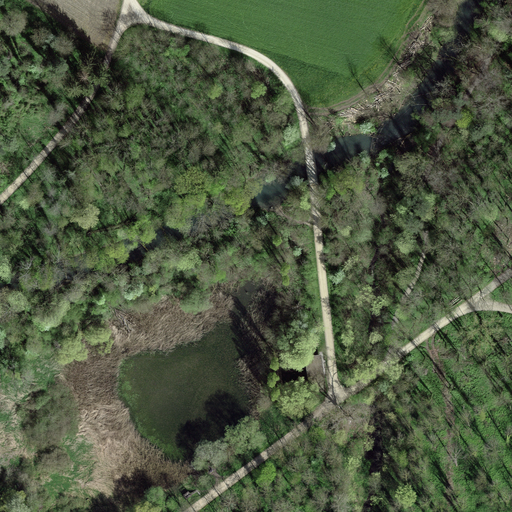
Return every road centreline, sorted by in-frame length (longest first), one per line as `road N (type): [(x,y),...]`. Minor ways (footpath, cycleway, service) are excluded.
road 1 (track): [(336,401),(289,91),(263,63),(150,24),(125,5)]
road 2 (track): [(383,367),(424,260),(426,176),(511,20)]
road 3 (track): [(0,208),(94,96),(125,5)]
road 4 (track): [(336,401),(192,511)]
road 5 (track): [(511,272),(383,367)]
